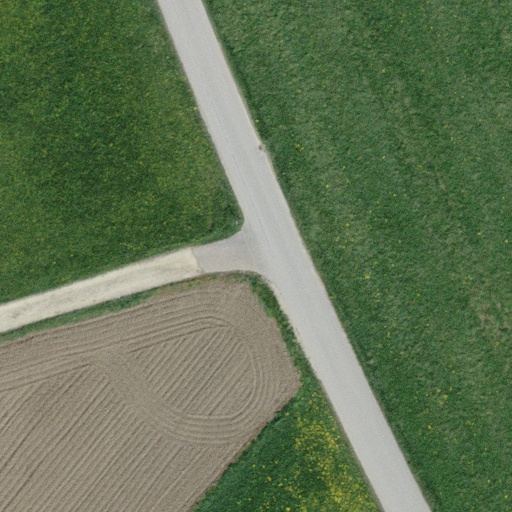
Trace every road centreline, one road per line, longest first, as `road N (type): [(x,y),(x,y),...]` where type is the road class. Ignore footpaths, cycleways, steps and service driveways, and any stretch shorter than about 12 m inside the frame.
road 1 (residential): [(452,511),(295,208),(211,0)]
road 2 (track): [(0,301),(295,208)]
